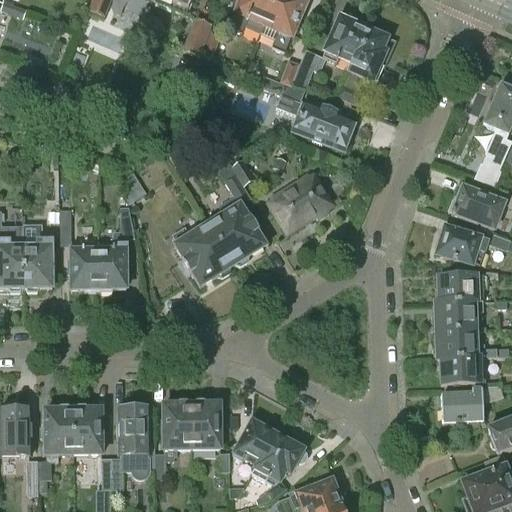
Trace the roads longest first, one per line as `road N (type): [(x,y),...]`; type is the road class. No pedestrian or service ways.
road 1 (residential): [(367,272),(471,0)]
road 2 (residential): [(0,352),(241,348)]
road 3 (residential): [(371,425),(378,401),(375,293),(367,272)]
road 4 (residential): [(241,348),(371,425)]
road 5 (residential): [(241,348),(367,272)]
